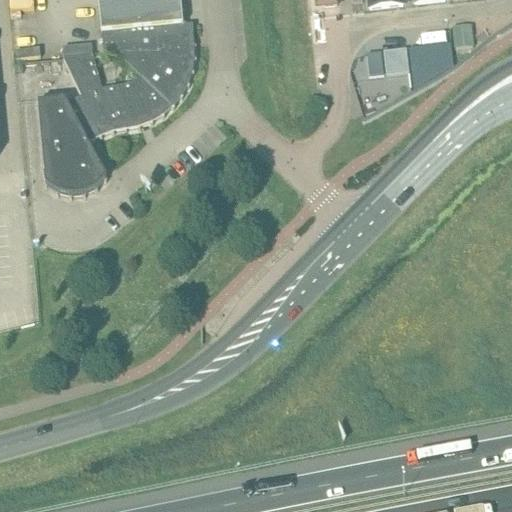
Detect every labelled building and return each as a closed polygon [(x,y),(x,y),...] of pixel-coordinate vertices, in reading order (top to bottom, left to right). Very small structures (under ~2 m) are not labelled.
[(97,0),(103,58),(118,57),(141,79),(133,85),(131,86),(122,88),(120,88),(102,91),(93,58),(63,61),(81,99),(67,106),(64,100),(38,103),(46,187),(44,188),(46,190),(48,189),(57,196),(70,200),(84,198),(96,193),(104,183),(106,184),(107,182),(106,181),(89,147),(91,146),(89,144),(100,139),(113,135),(139,130),(151,125),(163,118),(173,110),(181,99),(188,88),(192,75),(195,62),(195,47),(191,48),(185,49),(180,0),(97,0)] [(318,0),(320,14),(340,12),(338,0),(318,0)] [(366,0),(368,10),(384,9),(383,0),(366,0)] [(453,29),(455,50),(473,48),(471,28),(453,29)] [(452,69),(449,45),(408,50),(413,92),(420,88),(431,82),(440,76),(447,72),(452,69)] [(406,51),(383,53),(386,77),(409,74),(406,51)] [(381,54),(366,55),(369,78),(384,76),(381,54)]
